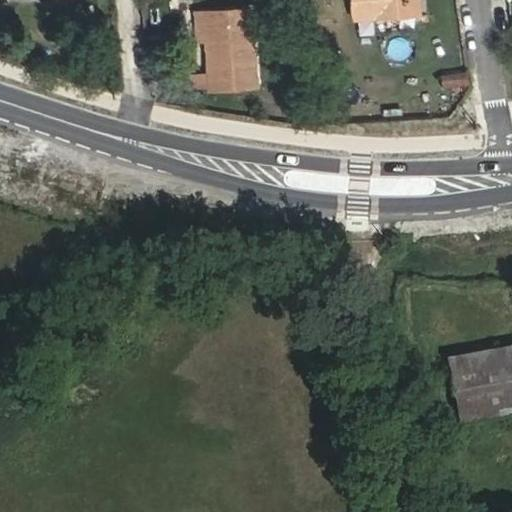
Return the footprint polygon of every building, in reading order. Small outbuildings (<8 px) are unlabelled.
[(418,0),(351,0),(353,10),(419,3),(418,0)] [(210,89),(256,85),(251,8),(204,12),(210,89)] [(75,41),(69,57),(87,63),(93,47),(75,41)] [(466,69),(439,76),(445,99),(471,92),(466,69)] [(461,423),(511,413),(511,347),(450,359),(461,423)]
